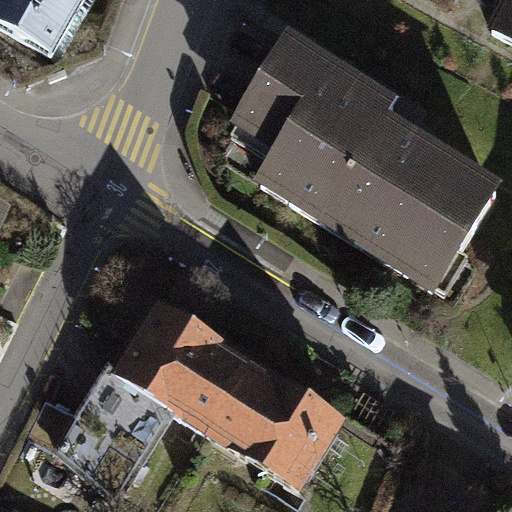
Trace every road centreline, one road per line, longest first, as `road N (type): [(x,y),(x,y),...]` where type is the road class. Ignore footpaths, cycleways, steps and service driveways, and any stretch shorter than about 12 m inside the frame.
road 1 (residential): [(101,198),(511,446)]
road 2 (residential): [(101,198),(0,404)]
road 3 (residential): [(174,0),(101,198)]
